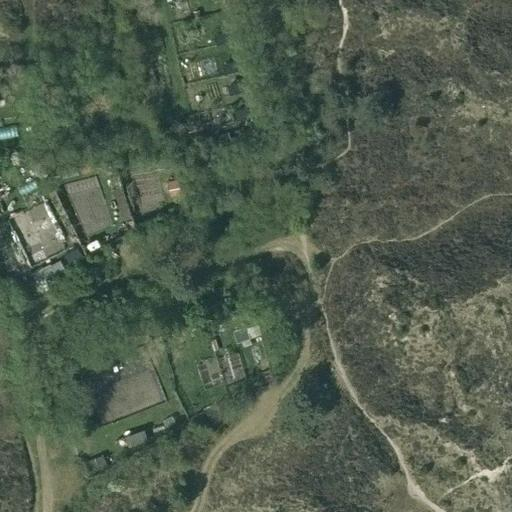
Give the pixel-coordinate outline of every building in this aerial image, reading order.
[(227,32),(219,34),(221,42),(229,40),(227,32)] [(234,62),(226,64),(228,72),(236,70),(234,62)] [(239,82),(232,83),(233,91),(241,90),(239,82)] [(245,108),(238,109),(239,117),(247,116),(245,108)] [(174,157),(157,159),(158,170),(176,168),(174,157)] [(100,175),(69,184),(83,231),(115,221),(100,175)] [(178,180),(168,182),(171,195),(181,193),(178,180)] [(13,214),(37,265),(71,249),(46,198),(13,214)] [(78,247),(65,254),(70,262),(71,264),(84,256),(83,255),(78,247)] [(203,328),(194,330),(196,338),(205,336),(203,328)] [(246,328),(233,333),(236,341),(241,339),(248,337),(249,337),(246,328)] [(140,405),(128,379),(92,395),(104,421),(140,405)] [(130,443),(150,440),(147,426),(127,430),(130,443)]
